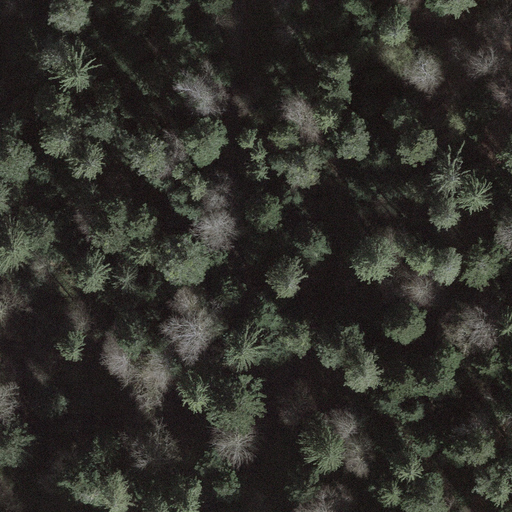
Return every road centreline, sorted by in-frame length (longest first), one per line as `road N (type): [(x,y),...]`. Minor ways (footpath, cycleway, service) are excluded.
road 1 (track): [(173,511),(247,462),(273,405),(252,345),(228,188),(236,0)]
road 2 (track): [(273,405),(325,301),(358,77),(399,37),(426,31),(511,41)]
